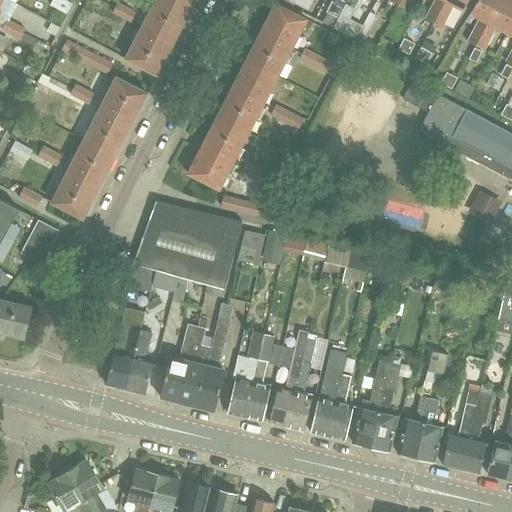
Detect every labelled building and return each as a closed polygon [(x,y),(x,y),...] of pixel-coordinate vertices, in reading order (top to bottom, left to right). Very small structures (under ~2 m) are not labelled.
[(66,0),(52,0),(50,4),(66,13),(72,3),(66,0)] [(157,73),(188,12),(164,0),(154,0),(125,57),(157,73)] [(164,0),(188,12),(194,0),(164,0)] [(279,0),(296,9),(300,0),(279,0)] [(300,0),(296,9),(306,14),(313,0),(300,0)] [(413,0),(401,0),(399,5),(408,10),(413,0)] [(435,0),(426,19),(436,24),(447,0),(435,0)] [(468,0),(447,0),(436,24),(442,28),(454,5),(464,10),(468,0)] [(480,18),(472,32),(468,41),(476,46),(500,0),(477,0),(470,13),(480,18)] [(511,24),(511,0),(500,0),(476,46),(485,50),(490,41),(497,27),(506,31),(508,32),(511,24)] [(136,10),(127,6),(117,1),(112,13),(130,22),(136,10)] [(326,12),(337,17),(339,12),(342,6),(332,1),(326,12)] [(260,32),(291,47),(306,19),(275,3),(260,32)] [(337,17),(332,27),(356,38),(358,34),(362,25),(349,19),(354,9),(344,4),(342,6),(339,12),(337,17)] [(358,34),(367,38),(377,17),(369,12),(362,25),(358,34)] [(1,29),(10,34),(16,23),(7,18),(1,29)] [(25,28),(16,23),(10,34),(19,39),(25,28)] [(276,76),(291,47),(260,32),(246,60),(276,76)] [(381,38),(376,48),(387,54),(392,43),(381,38)] [(403,38),(398,49),(409,54),(415,44),(403,38)] [(64,51),(73,55),(78,46),(69,41),(64,51)] [(87,50),(78,46),(73,55),(76,57),(82,60),(87,50)] [(426,63),(432,53),(421,47),(415,58),(426,63)] [(474,47),(468,58),(476,62),(481,51),(474,47)] [(312,66),(318,55),(304,48),(298,59),(312,66)] [(87,50),(82,60),(91,64),(96,55),(87,50)] [(96,55),(91,64),(100,69),(105,59),(96,55)] [(332,62),(318,55),(312,66),(327,73),(332,62)] [(109,73),(114,64),(105,59),(100,69),(109,73)] [(262,104),(276,76),(246,60),(231,88),(262,104)] [(511,67),(506,64),(500,75),(507,79),(511,69),(511,67)] [(492,74),(486,84),(497,89),(503,79),(492,74)] [(85,134),(117,150),(146,93),(115,76),(85,134)] [(511,133),(428,89),(430,84),(414,76),(402,98),(419,107),(429,113),(419,131),(448,147),(511,181),(511,133)] [(475,87),(460,79),(454,91),(469,99),(475,87)] [(79,99),(85,88),(76,83),(70,94),(79,99)] [(94,92),(85,88),(79,99),(88,104),(94,92)] [(247,132),(262,104),(231,88),(217,116),(247,132)] [(284,122),(289,110),(275,104),(270,115),(284,122)] [(511,107),(506,104),(501,115),(511,120),(511,119),(511,107)] [(303,117),(289,110),(284,122),(298,128),(303,117)] [(202,144),(233,160),(247,132),(217,116),(202,144)] [(82,218),(117,150),(85,134),(50,202),(82,218)] [(218,189),(233,160),(202,144),(187,173),(218,189)] [(38,156),(47,161),(52,150),(43,145),(38,156)] [(62,154),(52,150),(47,161),(56,165),(62,154)] [(250,175),(256,165),(247,160),(241,170),(250,175)] [(265,170),(256,165),(250,175),(259,181),(265,170)] [(29,203),(34,192),(25,187),(20,198),(29,203)] [(489,223),(501,202),(479,190),(467,211),(469,212),(489,223)] [(44,196),(34,192),(29,203),(38,207),(44,196)] [(223,195),(220,207),(261,217),(264,205),(223,195)] [(0,241),(17,209),(0,199),(0,241)] [(237,239),(241,222),(155,201),(133,264),(153,269),(155,270),(165,272),(206,283),(209,284),(225,288),(237,239)] [(41,263),(59,231),(38,219),(21,252),(41,263)] [(282,255),(283,251),(287,233),(269,229),(262,261),(280,265),(282,255)] [(245,230),(238,260),(258,265),(265,235),(245,230)] [(287,233),(283,251),(303,256),(308,238),(287,233)] [(324,261),(328,243),(308,238),(303,256),(324,261)] [(350,248),(328,243),(324,261),(345,267),(350,248)] [(478,245),(473,264),(495,270),(500,251),(478,245)] [(350,248),(345,267),(343,278),(359,282),(363,283),(370,252),(350,248)] [(388,272),(391,260),(391,258),(373,254),(370,268),(386,272),(388,272)] [(384,282),(408,288),(413,265),(391,260),(388,272),(386,272),(384,282)] [(434,268),(415,263),(412,274),(419,276),(418,278),(430,281),(434,268)] [(133,264),(127,286),(148,292),(151,281),(149,281),(153,269),(133,264)] [(433,289),(453,295),(459,272),(439,267),(433,289)] [(155,270),(152,285),(161,288),(165,272),(155,270)] [(488,280),(459,272),(453,295),(481,302),(488,280)] [(178,277),(174,293),(171,301),(182,304),(184,295),(187,296),(189,288),(193,289),(194,281),(178,277)] [(511,284),(505,283),(498,317),(511,319),(511,284)] [(4,300),(0,323),(0,332),(25,338),(32,306),(4,300)] [(125,307),(108,374),(105,384),(124,389),(139,329),(144,312),(125,307)] [(218,316),(210,347),(205,366),(195,405),(214,410),(224,369),(218,368),(230,319),(218,316)] [(201,346),(202,345),(204,335),(206,328),(197,326),(189,324),(185,342),(181,354),(180,360),(169,357),(159,397),(178,401),(187,362),(189,362),(193,344),(201,346)] [(151,332),(139,329),(124,389),(144,394),(152,360),(145,358),(151,332)] [(277,387),(268,423),(285,427),(307,333),(307,331),(299,330),(294,349),(290,368),(285,389),(277,387)] [(227,413),(243,417),(263,334),(253,331),(248,357),(237,354),(232,376),(235,377),(227,413)] [(483,339),(490,340),(492,332),(484,331),(483,339)] [(285,427),(303,431),(311,395),(303,393),(308,370),(309,366),(316,337),(316,335),(307,333),(285,427)] [(274,336),(263,334),(243,417),(261,421),(269,385),(261,383),(266,362),(270,343),(273,344),(274,336)] [(205,366),(210,347),(202,345),(201,346),(193,344),(189,362),(187,362),(178,401),(195,405),(205,366)] [(310,432),(327,437),(342,375),(347,353),(330,348),(310,432)] [(352,442),(370,447),(390,362),(379,359),(369,400),(363,398),(352,442)] [(400,364),(390,362),(370,447),(389,451),(397,416),(388,414),(400,364)] [(351,377),(342,375),(327,437),(344,441),(353,405),(344,403),(351,377)] [(424,381),(421,392),(429,394),(432,382),(424,381)] [(477,392),(475,403),(460,468),(479,473),(486,443),(478,441),(483,422),(487,423),(493,396),(491,395),(477,392)] [(405,418),(397,453),(415,457),(429,398),(421,396),(415,421),(405,418)] [(415,457),(435,461),(443,427),(433,425),(439,400),(429,398),(415,457)] [(450,429),(442,463),(460,468),(475,403),(464,401),(461,412),(457,428),(456,431),(450,429)] [(495,440),(487,474),(505,478),(511,447),(511,409),(504,443),(495,440)] [(86,458),(68,469),(94,511),(117,511),(118,508),(105,505),(96,491),(103,487),(90,465),(86,458)] [(146,511),(157,473),(134,467),(127,499),(136,501),(132,511),(146,511)] [(94,511),(68,469),(46,482),(50,489),(64,511),(77,502),(82,511),(94,511)] [(179,479),(157,473),(146,511),(157,511),(159,507),(171,510),(179,479)] [(202,511),(209,486),(189,481),(181,511),(202,511)] [(232,511),(238,493),(217,488),(211,511),(232,511)] [(272,511),(275,503),(253,497),(251,504),(249,511),(272,511)]
